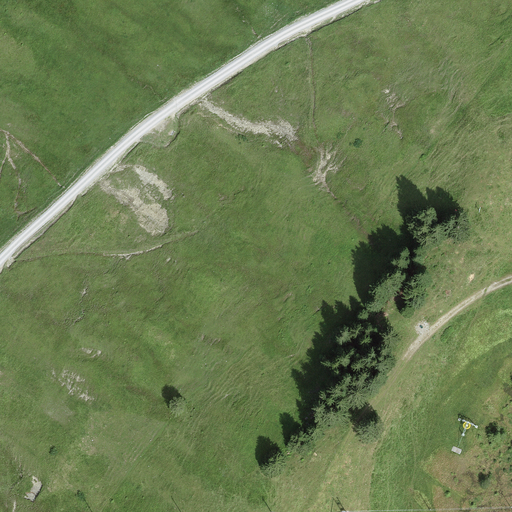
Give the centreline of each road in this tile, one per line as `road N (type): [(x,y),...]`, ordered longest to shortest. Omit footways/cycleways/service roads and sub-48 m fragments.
road 1 (track): [(0,262),(162,114),(351,0)]
road 2 (track): [(511,279),(472,297),(409,356),(356,421),(325,491)]
